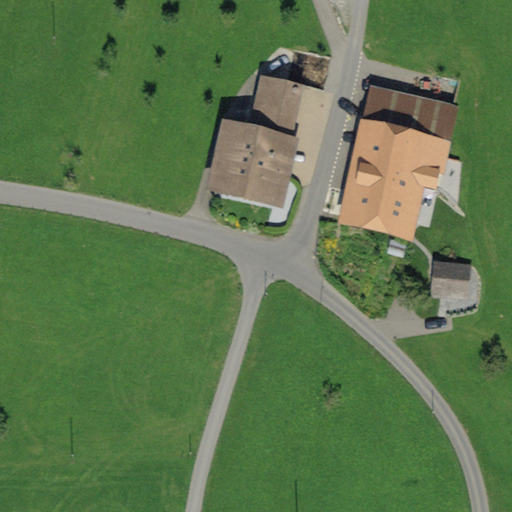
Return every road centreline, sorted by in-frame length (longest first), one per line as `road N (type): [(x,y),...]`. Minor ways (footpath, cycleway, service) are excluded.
road 1 (unclassified): [(295,271),(427,393),(461,440),(479,511)]
road 2 (residential): [(295,271),(362,70),(371,0)]
road 3 (unclassified): [(0,195),(152,226),(263,261)]
road 4 (residential): [(194,511),(263,261)]
